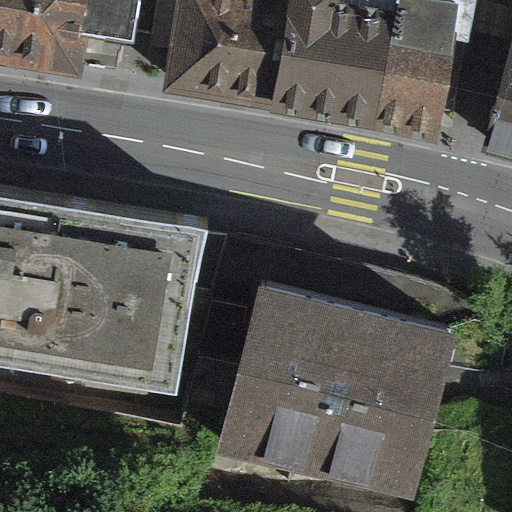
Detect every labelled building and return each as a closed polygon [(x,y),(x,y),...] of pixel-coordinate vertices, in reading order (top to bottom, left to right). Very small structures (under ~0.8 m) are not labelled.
[(0,0),(0,46),(78,61),(86,19),(89,0),(0,0)] [(89,0),(86,19),(130,27),(135,0),(89,0)] [(276,93),(293,0),(183,0),(169,72),(276,93)] [(293,0),(276,93),(378,112),(396,20),(399,0),(293,0)] [(399,0),(396,20),(471,34),(477,0),(399,0)] [(471,34),(396,20),(378,112),(453,127),(471,34)] [(511,63),(493,140),(511,145),(511,63)] [(207,217),(0,184),(0,343),(183,372),(207,217)] [(450,332),(250,281),(207,451),(406,502),(450,332)]
